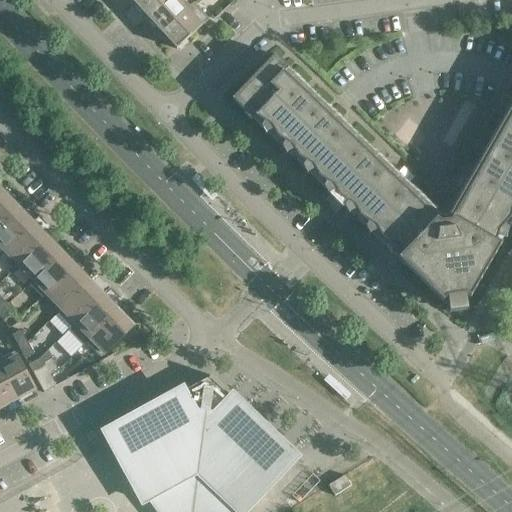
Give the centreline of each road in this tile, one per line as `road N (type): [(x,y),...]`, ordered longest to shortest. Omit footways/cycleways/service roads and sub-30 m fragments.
road 1 (residential): [(0,458),(195,351),(202,331),(0,122)]
road 2 (residential): [(168,111),(445,384)]
road 3 (residential): [(388,0),(270,15),(168,111)]
road 4 (residential): [(62,0),(168,111)]
